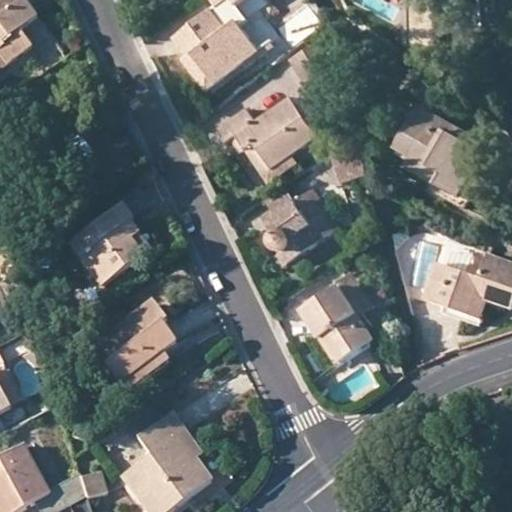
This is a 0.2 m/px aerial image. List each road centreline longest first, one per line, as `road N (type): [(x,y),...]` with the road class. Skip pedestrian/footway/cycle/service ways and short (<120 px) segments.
road 1 (residential): [(93,0),(321,470)]
road 2 (residential): [(321,470),(425,390),(511,355)]
